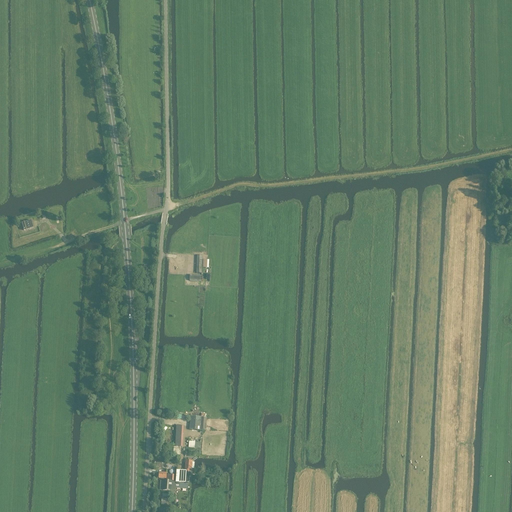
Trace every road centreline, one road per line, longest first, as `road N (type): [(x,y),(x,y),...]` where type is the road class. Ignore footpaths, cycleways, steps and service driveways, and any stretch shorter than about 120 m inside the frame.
road 1 (primary): [(131,511),(124,221),(89,0)]
road 2 (unclassified): [(144,511),(167,193),(165,0)]
